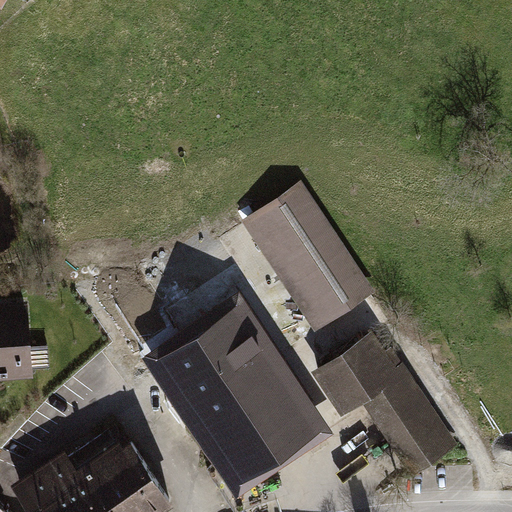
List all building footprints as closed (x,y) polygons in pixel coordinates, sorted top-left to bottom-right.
[(368,289),(299,185),(248,219),(317,323),(368,289)] [(29,368),(24,302),(0,303),(0,367),(1,368),(1,370),(29,368)] [(244,310),(241,305),(155,361),(232,479),(314,426),(240,313),(244,310)] [(395,371),(371,334),(318,369),(343,406),(363,392),(414,468),(452,442),(401,366),(395,371)] [(116,425),(70,456),(106,511),(148,511),(170,498),(132,441),(129,443),(116,425)] [(106,511),(70,456),(21,488),(37,511),(106,511)]
